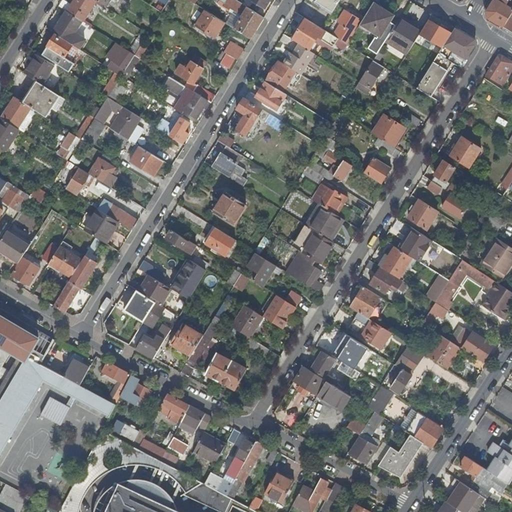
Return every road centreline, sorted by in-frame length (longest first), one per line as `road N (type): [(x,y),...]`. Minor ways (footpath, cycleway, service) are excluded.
road 1 (residential): [(491,38),(254,422)]
road 2 (residential): [(288,0),(85,335)]
road 3 (residential): [(85,335),(254,422)]
road 4 (residential): [(511,349),(411,505)]
road 5 (residential): [(254,422),(411,505)]
